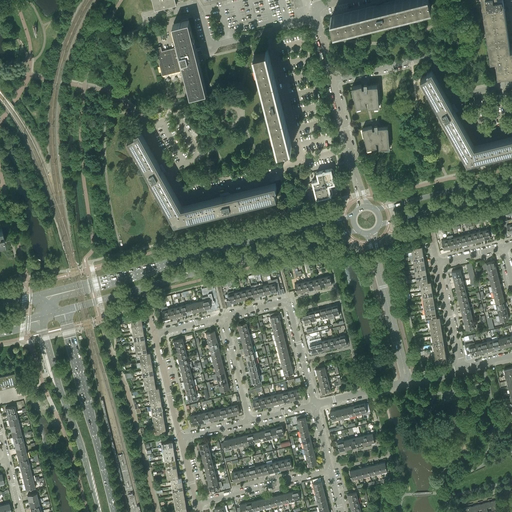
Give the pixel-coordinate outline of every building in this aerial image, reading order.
[(176,4),(175,0),(152,0),(155,10),(176,4)] [(334,30),(432,6),(430,0),(397,0),(382,4),(382,2),(376,5),(330,17),(334,30)] [(509,46),(502,0),(482,0),(491,58),(496,58),(498,72),(498,74),(505,73),(504,72),(509,71),(509,72),(511,71),(511,48),(508,49),(508,46),(509,46)] [(199,62),(197,56),(197,55),(200,54),(199,50),(196,51),(196,50),(197,49),(197,48),(195,48),(188,20),(173,24),(179,48),(177,48),(182,69),(185,69),(191,95),(206,91),(199,63),(200,63),(200,62),(199,62)] [(182,69),(177,48),(175,49),(174,46),(174,48),(162,51),(161,46),(155,48),(162,75),(163,75),(162,74),(180,70),(180,71),(180,70),(182,69)] [(276,85),(267,48),(253,52),(263,88),(267,104),(278,149),(292,146),(280,101),(276,85)] [(452,105),(432,71),(420,78),(423,82),(467,162),(511,150),(511,136),(474,146),(455,111),(456,110),(453,104),(452,105)] [(362,87),(361,84),(352,87),(353,91),(354,91),(355,96),(354,96),(357,107),(366,105),(365,100),(368,99),(368,107),(378,106),(378,95),(377,85),(367,86),(367,82),(364,83),(364,87),(362,87)] [(389,137),(389,135),(388,127),(377,127),(377,124),(375,124),(375,129),(372,129),(372,126),(362,128),(363,133),(364,133),(366,138),(364,138),(367,149),(377,146),(376,141),(378,141),(379,148),(389,147),(388,137),(389,137)] [(128,138),(130,142),(175,222),(277,197),(273,183),(182,206),(140,131),(128,138)] [(318,176),(319,176),(320,179),(312,181),(316,199),(332,195),(333,193),(330,184),(335,183),(333,176),(334,176),(334,175),(333,169),(332,168),(317,172),(317,173),(317,175),(318,176)] [(488,229),(482,230),(484,239),(490,237),(488,229)] [(453,238),(447,239),(450,248),(455,246),(453,238)] [(447,239),(441,241),(443,249),(450,248),(447,239)] [(485,262),(487,268),(496,266),(494,260),(485,262)] [(496,266),(487,268),(488,274),(497,272),(496,266)] [(451,271),(453,277),(461,275),(460,269),(451,271)] [(497,272),(488,274),(490,280),(498,278),(497,272)] [(330,275),(324,277),(326,285),(332,284),(330,275)] [(461,275),(453,277),(454,283),(463,280),(461,275)] [(498,278),(490,280),(491,286),(500,284),(498,278)] [(275,282),(269,284),(271,292),(277,291),(275,282)] [(297,293),(303,291),(301,282),(295,284),(297,293)] [(464,286),(456,288),(457,294),(466,292),(464,286)] [(251,288),(246,290),(248,298),(254,297),(251,288)] [(246,290),(240,291),(242,300),(248,298),(246,290)] [(230,303),(236,301),(234,293),(228,294),(230,303)] [(503,295),(494,297),(496,303),(504,301),(503,295)] [(203,300),(197,302),(199,310),(205,309),(203,300)] [(191,303),(186,305),(188,313),(194,312),(191,303)] [(469,304),(460,306),(461,312),(470,310),(469,304)] [(186,305),(180,306),(182,315),(188,313),(186,305)] [(337,305),(331,306),(334,315),(340,314),(337,305)] [(331,306),(326,308),(328,317),(334,315),(331,306)] [(174,307),(168,309),(170,318),(176,316),(174,307)] [(506,307),(497,309),(498,315),(507,313),(506,307)] [(164,319),(170,318),(168,309),(162,311),(164,319)] [(320,309),(314,311),(316,319),(322,318),(320,309)] [(304,322),(310,321),(308,312),(302,314),(302,315),(303,319),(304,322)] [(507,313),(498,315),(500,321),(509,319),(507,313)] [(270,316),(271,322),(280,320),(278,314),(270,316)] [(472,315),(463,318),(464,323),(473,321),(472,315)] [(280,320),(271,322),(273,328),(281,326),(280,320)] [(473,321),(464,323),(466,329),(475,327),(473,321)] [(238,324),(239,330),(248,328),(246,322),(238,324)] [(281,326),(273,328),(274,334),(283,332),(281,326)] [(248,328),(239,330),(241,336),(249,334),(248,328)] [(206,332),(207,338),(216,336),(215,330),(206,332)] [(283,332),(274,334),(276,340),(284,337),(283,332)] [(345,335),(339,337),(341,345),(347,344),(345,335)] [(216,336),(207,338),(209,344),(218,342),(216,336)] [(339,337),(333,338),(335,347),(341,345),(339,337)] [(504,337),(498,339),(500,347),(506,346),(504,337)] [(174,340),(175,346),(184,344),(182,338),(174,340)] [(327,339),(321,341),(324,350),(330,348),(327,339)] [(251,340),(242,342),(243,348),(252,346),(251,340)] [(492,340),(486,342),(488,350),(494,349),(492,340)] [(218,342),(209,344),(210,350),(219,348),(218,342)] [(316,342),(310,344),(311,350),(312,353),(318,351),(316,342)] [(486,342),(480,343),(482,352),(488,350),(486,342)] [(286,343),(277,345),(278,351),(287,349),(286,343)] [(470,353),(471,355),(477,353),(475,344),(469,346),(470,353)] [(185,350),(177,352),(178,358),(187,356),(185,350)] [(254,351),(245,354),(246,359),(255,357),(254,351)] [(220,353),(212,356),(213,362),(222,359),(220,353)] [(222,359),(213,362),(215,367),(223,365),(222,359)] [(257,363),(248,365),(249,371),(258,369),(257,363)] [(223,365),(215,367),(216,373),(225,371),(223,365)] [(291,366),(283,369),(284,375),(293,373),(291,366)] [(316,368),(317,374),(326,372),(324,366),(316,368)] [(190,368),(181,370),(183,376),(191,373),(190,368)] [(225,371),(216,373),(218,379),(226,377),(225,371)] [(326,372),(317,374),(319,380),(327,378),(326,372)] [(14,373),(0,375),(0,388),(17,384),(14,373)] [(259,375),(251,377),(252,383),(261,381),(259,375)] [(226,377),(218,379),(219,385),(228,383),(226,377)] [(193,379),(184,381),(185,387),(194,385),(193,379)] [(228,383),(219,385),(221,391),(229,389),(228,383)] [(330,390),(329,384),(320,386),(322,392),(324,391),(325,393),(329,392),(329,390),(330,390)] [(194,385),(185,387),(187,393),(196,391),(194,385)] [(299,388),(294,390),(296,398),(302,397),(299,388)] [(294,390),(288,391),(290,400),(296,398),(294,390)] [(196,391),(187,393),(188,399),(197,397),(196,391)] [(288,391),(282,393),(284,401),(290,400),(288,391)] [(282,393),(276,394),(278,403),(284,401),(282,393)] [(270,395),(264,397),(267,406),(272,404),(270,395)] [(255,409),(261,407),(259,398),(253,400),(255,409)] [(365,403),(359,404),(361,413),(367,411),(365,403)] [(238,404),(231,405),(234,414),(240,413),(238,404)] [(359,404),(353,406),(355,414),(361,413),(359,404)] [(5,407),(7,413),(16,411),(14,405),(5,407)] [(353,406),(347,407),(349,416),(355,414),(353,406)] [(220,408),(214,410),(216,418),(222,417),(220,408)] [(341,409),(336,410),(338,419),(344,417),(341,409)] [(332,420),(338,419),(336,410),(330,412),(332,420)] [(16,411),(7,413),(8,419),(17,417),(16,411)] [(208,411),(202,413),(205,421),(211,420),(208,411)] [(193,424),(199,423),(197,414),(191,416),(193,424)] [(17,417),(8,419),(10,425),(19,423),(17,417)] [(297,419),(298,425),(307,423),(305,417),(297,419)] [(19,423),(10,425),(11,431),(20,429),(19,423)] [(307,423),(298,425),(300,431),(308,428),(307,423)] [(282,426),(276,427),(278,436),(284,434),(282,426)] [(276,427),(270,429),(272,437),(278,436),(276,427)] [(20,429),(11,431),(12,437),(22,434),(20,429)] [(264,430),(258,432),(261,440),(267,439),(264,430)] [(258,432),(253,433),(255,442),(261,440),(258,432)] [(372,433),(366,434),(369,443),(375,442),(372,433)] [(22,434),(12,437),(14,442),(23,440),(22,434)] [(247,434),(241,436),(243,445),(249,443),(247,434)] [(310,434),(301,436),(302,442),(311,440),(310,434)] [(366,434),(361,436),(363,445),(369,443),(366,434)] [(361,436),(355,437),(357,446),(363,445),(361,436)] [(235,437),(229,439),(232,448),(237,446),(235,437)] [(355,437),(349,439),(351,447),(357,446),(355,437)] [(226,449),(232,448),(229,439),(223,440),(226,449)] [(349,439),(343,440),(345,449),(351,447),(349,439)] [(23,440),(14,442),(15,448),(24,446),(23,440)] [(339,450),(345,449),(343,440),(337,442),(339,450)] [(199,443),(200,449),(209,447),(207,441),(199,443)] [(24,446),(15,448),(17,454),(26,452),(24,446)] [(26,452),(17,454),(18,460),(27,458),(26,452)] [(314,452),(305,454),(307,460),(316,457),(314,452)] [(316,457),(307,460),(308,466),(317,463),(316,457)] [(27,458),(18,460),(20,466),(29,463),(27,458)] [(290,458),(284,459),(286,468),(292,467),(290,458)] [(284,459),(278,461),(280,469),(286,468),(284,459)] [(272,462),(267,464),(269,472),(275,471),(272,462)] [(385,462),(379,463),(381,472),(387,470),(385,462)] [(29,463),(20,466),(21,471),(30,469),(29,463)] [(379,463),(373,465),(375,473),(381,472),(379,463)] [(267,464),(261,465),(263,474),(269,472),(267,464)] [(213,465),(204,467),(206,473),(215,471),(213,465)] [(373,465),(367,466),(369,475),(375,473),(373,465)] [(367,466),(361,468),(364,476),(369,475),(367,466)] [(361,468),(356,469),(358,478),(364,476),(361,468)] [(30,469),(21,471),(23,477),(32,475),(30,469)] [(352,479),(358,478),(356,469),(350,471),(352,479)] [(234,481),(240,480),(238,471),(231,473),(234,481)] [(32,475),(23,477),(24,483),(33,481),(32,475)] [(216,476),(207,478),(209,484),(217,482),(216,476)] [(313,483),(314,489),(323,486),(321,480),(313,483)] [(33,481),(24,483),(26,489),(35,487),(33,481)] [(217,482),(209,484),(210,490),(219,488),(217,482)] [(298,490),(292,491),(294,500),(300,498),(298,490)] [(292,491),(286,493),(289,501),(294,500),(292,491)] [(347,494),(349,500),(358,497),(356,491),(347,494)] [(36,493),(27,495),(29,501),(38,499),(36,493)] [(286,493),(281,494),(283,503),(289,501),(286,493)] [(281,494),(275,496),(277,504),(283,503),(281,494)] [(275,496),(269,497),(271,506),(277,504),(275,496)] [(269,497),(263,498),(265,507),(271,506),(269,497)] [(38,499),(29,501),(30,507),(39,504),(38,499)] [(497,511),(495,500),(457,510),(457,511),(497,511)] [(252,501),(246,503),(248,511),(254,510),(252,501)] [(248,511),(246,503),(240,504),(241,511),(247,511),(248,511)] [(359,503),(350,505),(352,511),(360,509),(359,503)]
